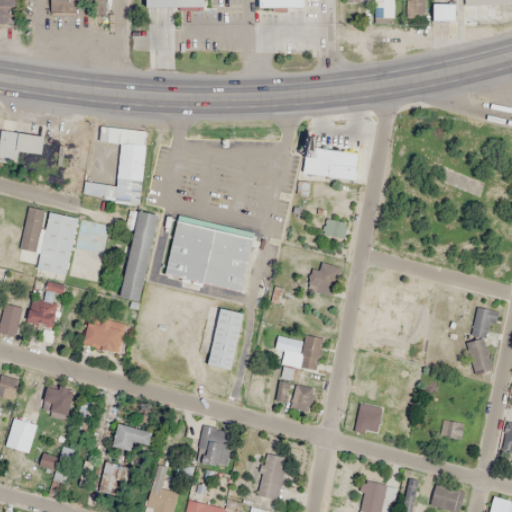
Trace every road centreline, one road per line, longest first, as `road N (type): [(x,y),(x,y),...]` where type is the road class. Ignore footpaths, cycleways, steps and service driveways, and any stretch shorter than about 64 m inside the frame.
road 1 (tertiary): [(0,349),(511,490)]
road 2 (trunk): [(0,77),(120,94),(252,97),(394,82),(511,54)]
road 3 (residential): [(314,511),(394,82)]
road 4 (residential): [(476,511),(511,333)]
road 5 (residential): [(511,291),(363,252)]
road 6 (residential): [(511,113),(394,82)]
